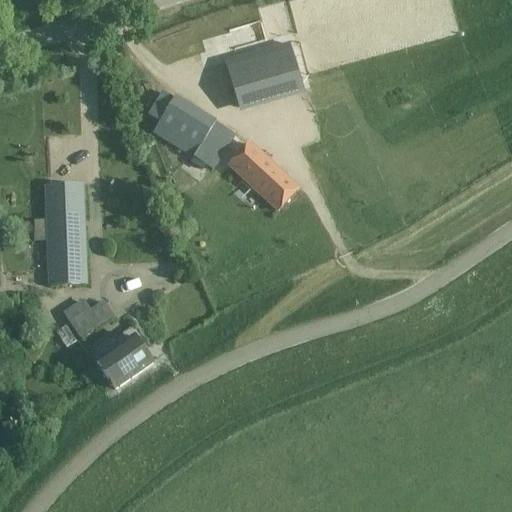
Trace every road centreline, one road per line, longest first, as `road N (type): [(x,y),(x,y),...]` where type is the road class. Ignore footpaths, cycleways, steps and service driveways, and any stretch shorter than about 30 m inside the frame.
road 1 (tertiary): [(32,511),(89,452),(156,403),(273,342),(402,301),(511,230)]
road 2 (tertiary): [(0,51),(166,0)]
